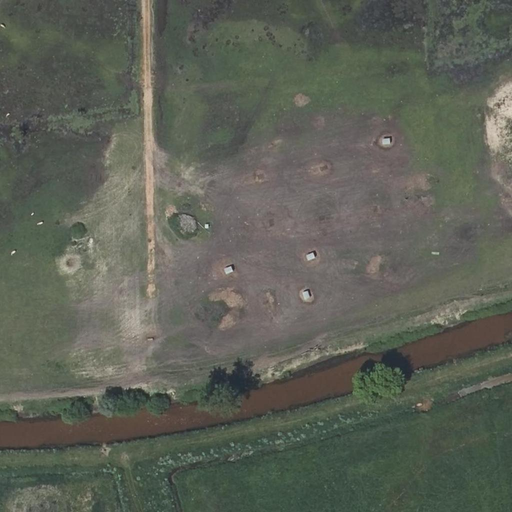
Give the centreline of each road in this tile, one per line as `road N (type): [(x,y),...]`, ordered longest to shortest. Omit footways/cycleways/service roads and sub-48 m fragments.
road 1 (track): [(0,451),(122,444),(268,422),(511,351)]
road 2 (track): [(149,0),(154,356)]
